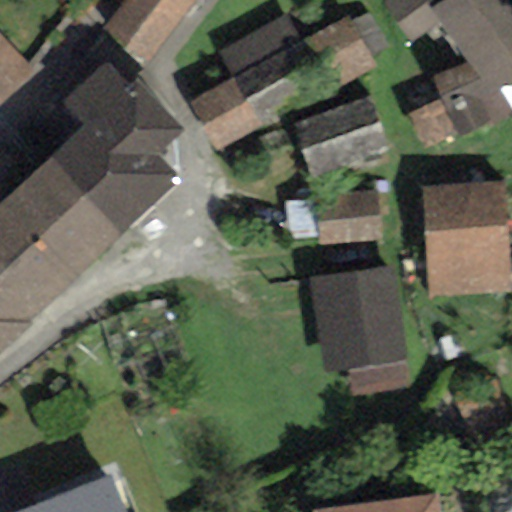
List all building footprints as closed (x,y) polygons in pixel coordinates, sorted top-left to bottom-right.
[(187,0),(119,0),(101,26),(146,57),(187,0)] [(432,1),(432,0),(381,0),(409,38),(442,15),(432,1)] [(511,0),(432,0),(432,1),(442,15),(472,56),(495,87),(511,74),(511,0)] [(230,76),(192,97),(219,145),(372,60),(345,13),(297,39),(281,11),(215,47),(230,76)] [(0,100),(33,67),(0,34),(0,100)] [(122,74),(103,52),(58,94),(77,115),(46,144),(50,148),(120,224),(174,175),(168,169),(175,163),(156,142),(182,118),(133,64),(122,74)] [(511,109),(495,87),(472,56),(430,71),(440,98),(410,108),(425,147),(511,109)] [(369,93),(291,118),(308,172),(386,147),(369,93)] [(50,148),(0,193),(0,279),(28,309),(120,224),(50,148)] [(424,182),(428,294),(508,290),(504,178),(424,182)] [(376,185),(315,191),(321,241),(381,235),(376,185)] [(391,261),(309,273),(322,369),(405,358),(391,261)] [(28,309),(0,279),(0,345),(33,315),(28,309)] [(126,511),(109,468),(3,509),(4,511),(126,511)] [(438,511),(437,497),(320,511),(438,511)]
